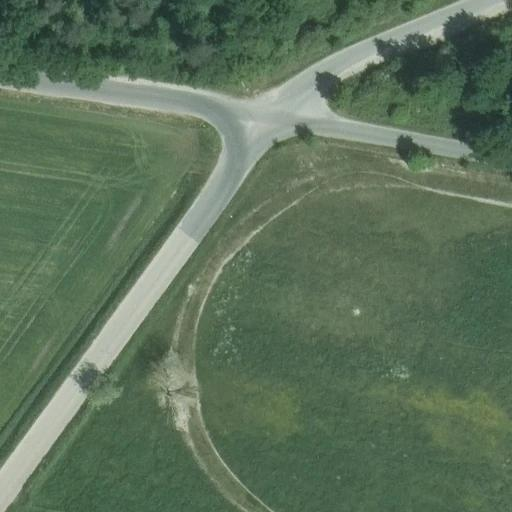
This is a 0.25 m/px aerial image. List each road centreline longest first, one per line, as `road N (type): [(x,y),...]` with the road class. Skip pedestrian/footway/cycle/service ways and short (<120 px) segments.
road 1 (unclassified): [(0,488),(272,116)]
road 2 (unclassified): [(272,116),(0,78)]
road 3 (unclassified): [(511,160),(272,116)]
road 4 (track): [(481,0),(327,64),(272,116)]
